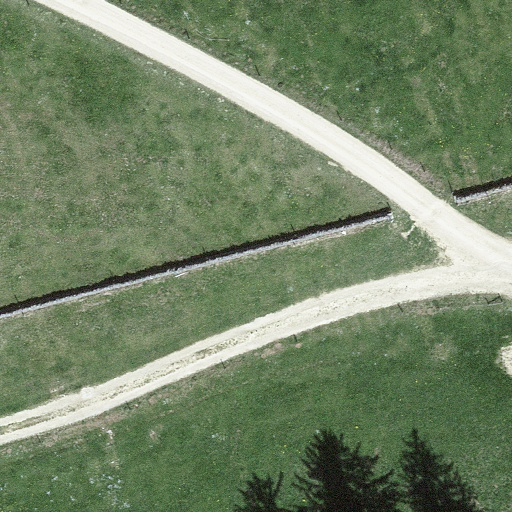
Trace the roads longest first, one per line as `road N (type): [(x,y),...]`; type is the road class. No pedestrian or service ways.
road 1 (track): [(511,277),(264,101),(37,0)]
road 2 (track): [(506,276),(301,324),(0,434)]
